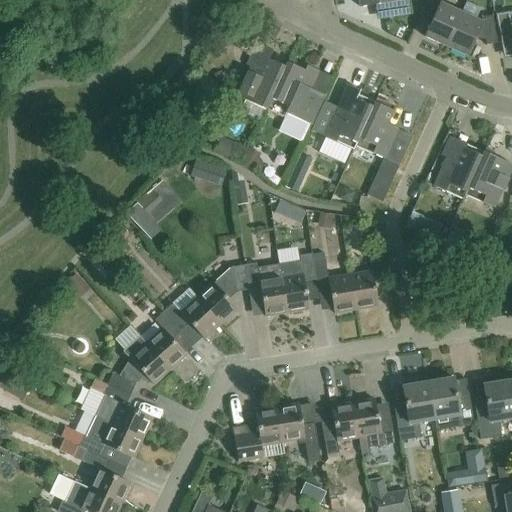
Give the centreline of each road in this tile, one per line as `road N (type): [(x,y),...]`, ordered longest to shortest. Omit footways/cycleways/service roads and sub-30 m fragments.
road 1 (residential): [(511,326),(224,375),(154,511)]
road 2 (residential): [(321,0),(336,29),(450,88),(511,107)]
